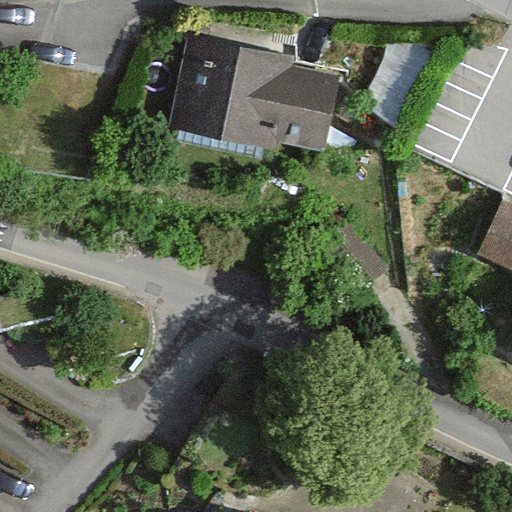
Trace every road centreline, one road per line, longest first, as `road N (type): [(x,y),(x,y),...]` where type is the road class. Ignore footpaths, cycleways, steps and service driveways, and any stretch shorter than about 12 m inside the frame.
road 1 (residential): [(511,441),(218,306)]
road 2 (residential): [(57,511),(127,434),(218,306)]
road 3 (residential): [(0,233),(218,306)]
